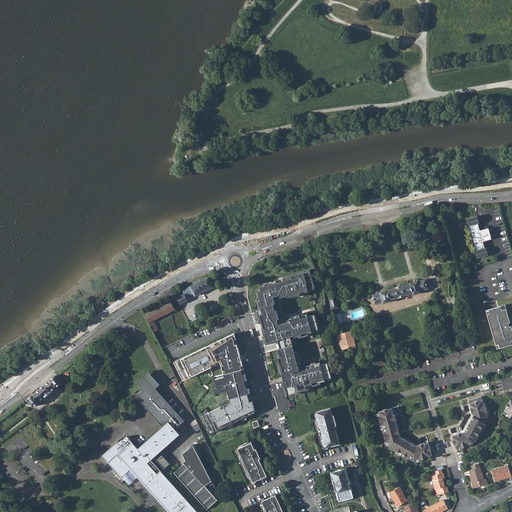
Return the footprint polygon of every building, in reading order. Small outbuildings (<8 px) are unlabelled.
[(475,250),(477,258),(488,255),(486,248),(484,248),(482,240),(491,238),(488,228),(480,231),(478,223),(479,223),(477,216),(466,219),(468,226),(469,225),(476,250),(475,250)] [(257,311),(261,324),(277,319),(279,319),(277,310),(275,311),(273,304),(275,304),(273,297),(280,295),(280,297),(287,296),(288,297),(308,292),(308,290),(315,288),(311,274),(304,276),(304,273),(283,279),(284,281),(277,283),(276,281),(265,283),(266,286),(261,287),(262,291),(259,292),(260,297),(258,297),(261,310),(257,311)] [(177,298),(180,305),(183,303),(188,301),(186,298),(190,296),(191,295),(192,297),(202,292),(213,287),(208,278),(197,282),(192,285),(182,290),(184,294),(177,298)] [(372,294),(375,304),(383,302),(383,303),(391,301),(391,300),(398,297),(399,298),(405,296),(405,295),(412,293),(413,295),(421,293),(421,291),(428,289),(425,279),(418,281),(418,280),(409,283),(403,285),(402,285),(395,287),(388,289),(379,291),(380,292),(372,294)] [(329,297),(330,309),(339,307),(335,296),(329,297)] [(160,306),(165,314),(175,309),(170,301),(160,306)] [(511,344),(511,341),(511,340),(511,328),(511,326),(510,326),(508,323),(510,322),(505,305),(486,310),(497,349),(511,344)] [(144,314),(154,332),(158,330),(153,320),(165,314),(160,306),(144,314)] [(279,324),(262,329),(266,345),(282,340),(284,348),(278,350),(280,358),(279,358),(281,365),(280,365),(282,373),(284,381),(287,395),(309,390),(307,386),(325,381),(324,379),(331,378),(328,363),(321,365),(320,363),(307,366),(308,369),(300,372),(298,364),(300,364),(296,352),(295,352),(293,345),(296,344),(294,337),(312,333),(311,331),(318,329),(315,315),(308,317),(307,314),(290,319),(290,321),(279,324)] [(279,324),(277,319),(261,324),(262,329),(279,324)] [(154,332),(160,344),(165,342),(158,330),(154,332)] [(335,336),(342,349),(355,345),(351,331),(335,336)] [(241,370),(244,369),(234,334),(181,359),(182,361),(177,363),(185,378),(189,376),(190,378),(220,363),(222,366),(225,377),(215,379),(218,388),(216,388),(217,393),(228,391),(231,404),(222,408),(221,407),(208,413),(207,411),(201,414),(209,431),(212,430),(214,433),(250,415),(249,414),(255,411),(252,401),(250,402),(248,394),(250,393),(249,389),(247,389),(246,385),(244,381),(247,380),(245,374),(243,375),(241,370)] [(148,372),(137,382),(141,386),(143,388),(154,378),(148,372)] [(27,400),(33,406),(61,382),(56,377),(55,376),(38,390),(37,388),(31,393),(33,395),(27,400)] [(160,385),(154,378),(143,388),(144,390),(143,391),(136,397),(163,427),(169,422),(175,429),(178,426),(184,421),(155,388),(160,385)] [(452,435),(456,448),(459,447),(461,448),(468,446),(469,445),(473,443),(474,441),(476,440),(479,435),(478,434),(482,427),(484,426),(487,421),(486,419),(487,417),(487,413),(487,411),(485,405),(484,404),(482,396),(468,400),(473,416),(464,432),(452,435)] [(450,428),(452,435),(464,432),(473,416),(468,400),(462,406),(465,415),(459,425),(450,428)] [(399,436),(415,446),(428,442),(426,435),(417,438),(406,431),(399,406),(391,408),(399,436)] [(316,420),(322,443),(324,443),(325,447),(340,444),(335,426),(336,425),(334,415),(332,415),(332,416),(330,408),(316,412),(318,419),(316,420)] [(379,417),(380,424),(382,425),(384,432),(383,434),(385,440),(387,441),(388,446),(390,447),(391,448),(396,451),(398,451),(404,455),(406,456),(411,459),(412,459),(414,460),(419,459),(421,460),(427,458),(429,456),(432,455),(428,442),(415,446),(399,436),(391,408),(379,412),(380,415),(379,417)] [(122,441),(105,456),(117,469),(115,470),(121,477),(133,467),(140,475),(138,476),(170,511),(197,511),(161,471),(169,464),(161,456),(156,461),(153,458),(179,434),(176,431),(175,429),(169,422),(163,427),(138,449),(133,443),(127,436),(122,441)] [(115,470),(117,469),(105,456),(122,441),(120,439),(101,455),(115,470)] [(240,457),(250,479),(252,478),(254,483),(267,476),(259,459),(261,459),(256,449),(255,450),(252,443),(243,447),(243,445),(237,448),(238,449),(241,456),(240,457)] [(174,472),(207,509),(217,500),(220,497),(212,481),(193,444),(183,454),(186,461),(174,472)] [(470,475),(473,488),(487,484),(486,479),(484,479),(482,471),(481,472),(479,463),(471,465),(472,469),(469,470),(470,475)] [(491,471),(495,481),(502,478),(502,479),(511,476),(508,465),(491,471)] [(336,490),(339,501),(353,497),(350,486),(349,487),(349,485),(349,484),(350,484),(350,483),(350,482),(349,481),(348,481),(347,479),(349,479),(346,468),(331,472),(335,485),(333,485),(335,490),(336,490)] [(431,476),(435,489),(437,488),(439,494),(449,491),(447,485),(445,486),(444,482),(443,479),(445,478),(443,473),(442,469),(435,471),(436,473),(437,474),(432,476),(432,474),(428,475),(429,477),(431,476)] [(390,492),(397,506),(407,501),(400,487),(390,492)] [(283,511),(276,495),(262,501),(264,506),(263,507),(265,511),(285,511),(283,511)] [(424,510),(424,511),(440,511),(448,508),(444,500),(424,510)] [(405,511),(418,511),(416,506),(415,506),(413,503),(404,507),(406,510),(405,511)]
